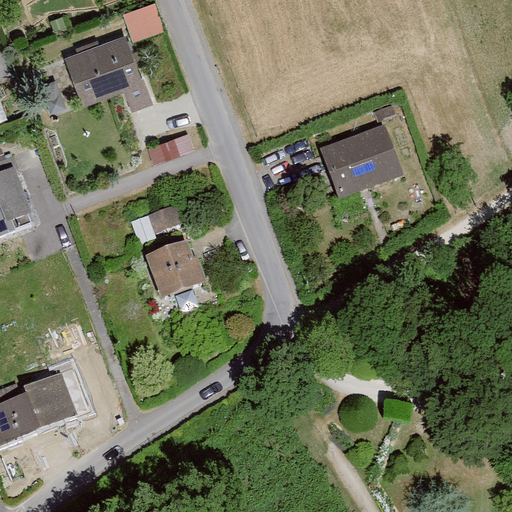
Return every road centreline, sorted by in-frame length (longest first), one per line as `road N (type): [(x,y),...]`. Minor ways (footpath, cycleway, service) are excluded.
road 1 (unclassified): [(294,326),(172,0)]
road 2 (residential): [(36,511),(294,326)]
road 3 (unknown): [(29,150),(146,431)]
road 4 (track): [(311,318),(511,197)]
road 5 (track): [(322,374),(331,445),(372,511)]
